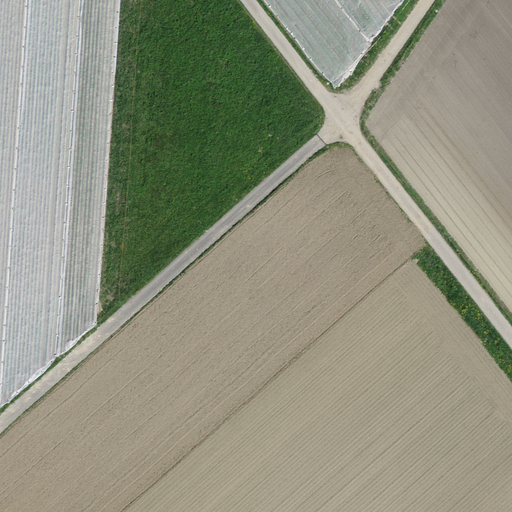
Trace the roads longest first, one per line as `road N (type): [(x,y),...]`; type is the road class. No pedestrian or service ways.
road 1 (track): [(0,422),(357,116),(435,0)]
road 2 (track): [(263,0),(511,317)]
